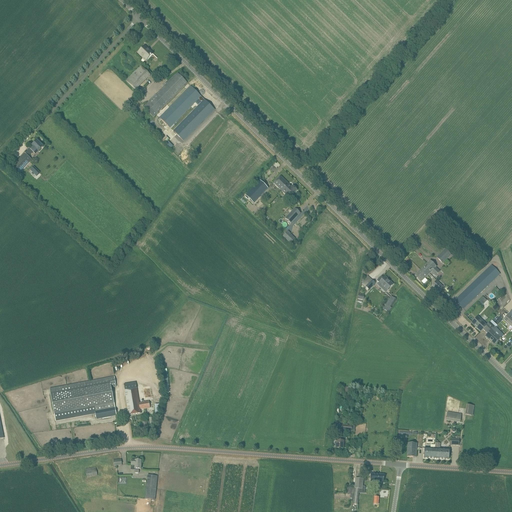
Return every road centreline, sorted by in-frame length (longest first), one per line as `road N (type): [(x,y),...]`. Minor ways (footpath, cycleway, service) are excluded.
road 1 (unclassified): [(511,380),(138,17)]
road 2 (unclassified): [(399,464),(141,447),(69,455)]
road 3 (track): [(452,0),(299,173)]
road 4 (unclassified): [(27,136),(138,17)]
road 5 (unknown): [(129,447),(123,375),(142,369),(161,404)]
